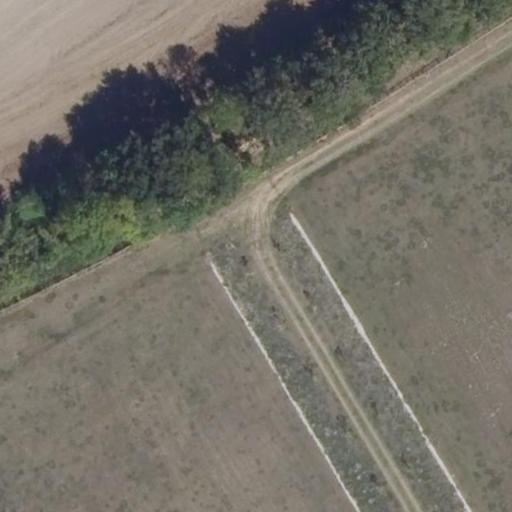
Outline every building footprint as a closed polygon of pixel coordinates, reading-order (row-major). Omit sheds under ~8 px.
[(74,322),(86,320),(82,296),(70,298),(74,322)] [(0,343),(24,335),(14,306),(0,310),(0,343)] [(161,477),(185,499),(206,477),(181,455),(161,477)] [(24,457),(18,469),(45,482),(50,470),(24,457)] [(113,511),(129,511),(142,489),(113,473),(97,502),(113,511)] [(277,511),(294,511),(307,497),(283,476),(263,499),(277,511)] [(25,486),(16,511),(48,511),(54,496),(25,486)]
